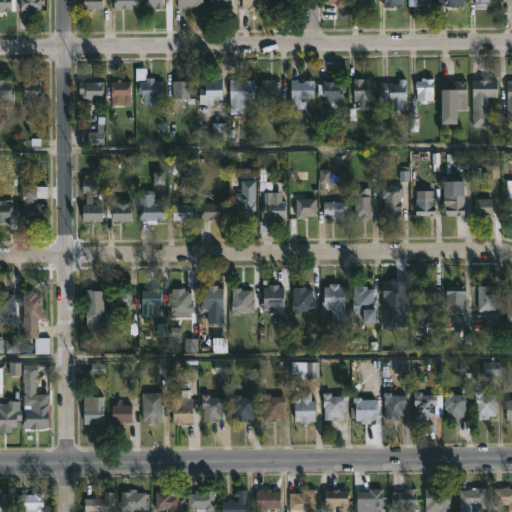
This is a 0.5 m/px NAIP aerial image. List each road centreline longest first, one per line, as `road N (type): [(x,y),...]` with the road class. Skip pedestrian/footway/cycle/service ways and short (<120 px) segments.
road 1 (residential): [(63,0),(69,511)]
road 2 (secondary): [(511,460),(0,466)]
road 3 (residential): [(511,45),(0,46)]
road 4 (residential): [(511,254),(0,254)]
